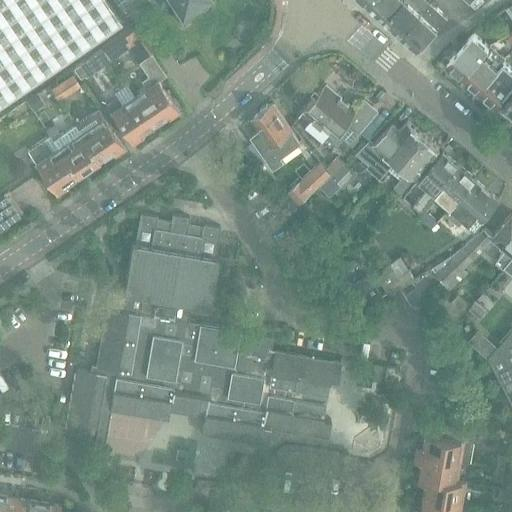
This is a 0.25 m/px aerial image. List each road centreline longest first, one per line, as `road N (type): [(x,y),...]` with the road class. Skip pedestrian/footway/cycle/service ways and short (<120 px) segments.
road 1 (residential): [(386,465),(421,340),(303,319),(186,141)]
road 2 (residential): [(386,465),(375,472),(287,457),(245,497),(205,493),(181,509)]
road 3 (residential): [(181,509),(100,498),(69,452),(0,438)]
road 4 (tertiary): [(34,246),(186,141)]
road 5 (tertiary): [(186,141),(288,50),(306,6)]
road 6 (residential): [(511,165),(404,77)]
road 7 (residential): [(0,362),(33,339),(47,312),(34,246)]
road 8 (residential): [(404,77),(506,0)]
road 9 (residential): [(404,77),(306,6)]
